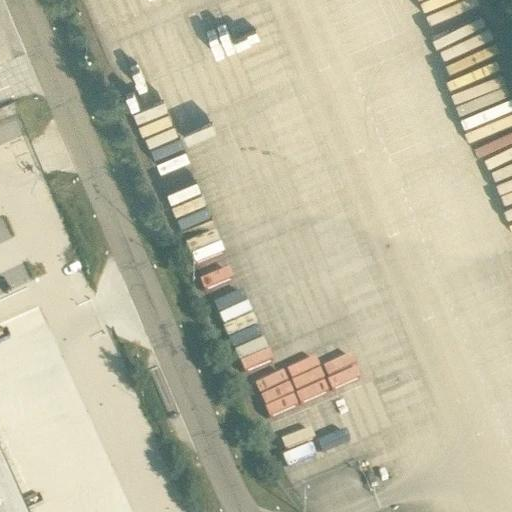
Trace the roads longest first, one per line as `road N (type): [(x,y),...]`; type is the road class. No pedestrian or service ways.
road 1 (unclassified): [(18,0),(242,511)]
road 2 (unknown): [(480,445),(289,0)]
road 3 (unknown): [(376,511),(480,445)]
